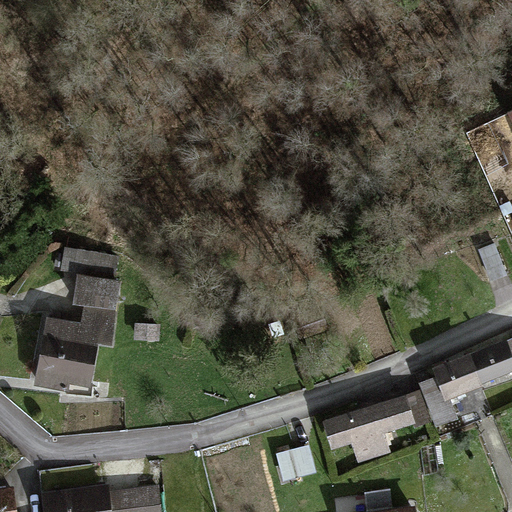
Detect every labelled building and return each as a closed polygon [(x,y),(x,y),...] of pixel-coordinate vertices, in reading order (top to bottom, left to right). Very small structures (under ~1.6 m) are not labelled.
[(73,302),(45,299),(38,369),(91,374),(95,328),(112,330),(119,264),(77,260),(73,302)] [(511,333),(510,329),(434,361),(448,393),(511,366),(511,333)] [(402,385),(320,415),(335,456),(418,427),(402,385)] [(101,474),(37,484),(40,511),(156,511),(152,478),(103,485),(101,474)] [(13,511),(8,478),(0,479),(0,511),(13,511)] [(406,511),(404,493),(339,501),(340,511),(406,511)]
